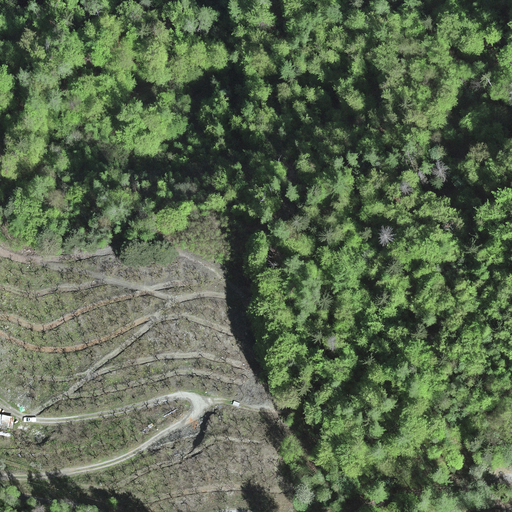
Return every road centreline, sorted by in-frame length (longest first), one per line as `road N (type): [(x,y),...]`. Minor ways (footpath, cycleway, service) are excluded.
road 1 (track): [(201,396),(198,410),(140,453),(53,475),(0,476)]
road 2 (track): [(352,511),(409,494),(511,480)]
